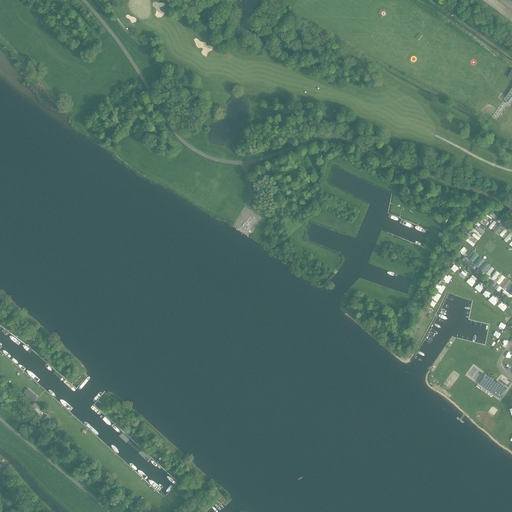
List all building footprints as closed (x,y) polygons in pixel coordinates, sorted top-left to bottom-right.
[(481,221),(484,223),(489,216),(486,214),(481,221)] [(500,223),(494,231),(497,234),(503,226),(500,223)] [(473,233),(482,237),(485,231),(476,227),(473,233)] [(469,233),(467,235),(476,242),(478,240),(469,233)] [(476,252),(470,259),(473,262),(479,255),(476,252)] [(480,268),(485,260),(481,257),(476,265),(480,268)] [(481,271),(484,273),(490,264),(486,262),(481,271)] [(492,278),(495,280),(500,273),(497,271),(492,278)] [(503,274),(497,282),(501,286),(505,289),(511,281),(503,274)] [(471,277),(467,282),(472,286),(476,281),(471,277)] [(435,289),(443,292),(445,287),(437,284),(435,289)] [(510,294),(511,295),(511,287),(509,292),(505,289),(503,292),(508,296),(510,294)] [(488,298),(491,293),(486,290),(483,294),(488,298)] [(436,292),(432,298),(438,301),(441,295),(436,292)] [(498,306),(504,311),(508,306),(502,301),(498,306)] [(508,388),(507,388),(501,383),(500,384),(486,374),(480,384),(500,399),(508,388)] [(27,389),(24,393),(34,401),(37,397),(28,389),(27,389)]
